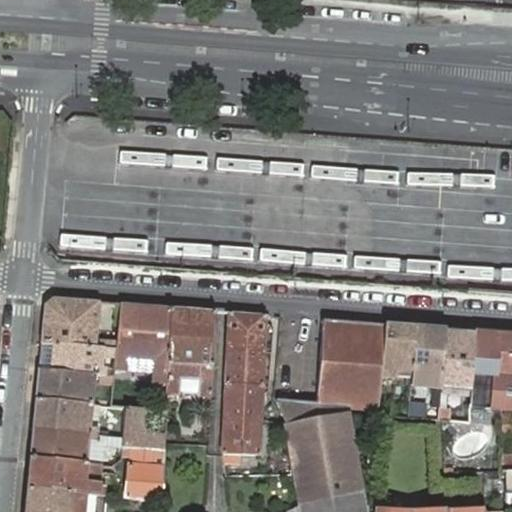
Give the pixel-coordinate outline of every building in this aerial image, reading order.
[(95,349),(99,304),(53,300),(45,306),(41,344),(55,346),(95,349)] [(170,309),(120,305),(116,351),(115,360),(114,371),(127,372),(128,360),(154,362),(154,374),(153,385),(167,386),(170,309)] [(215,312),(170,309),(167,386),(167,392),(174,393),(180,393),(181,378),(198,379),(198,394),(212,394),(215,312)] [(265,316),(229,314),(227,351),(263,352),(265,316)] [(316,403),(277,400),(286,427),(349,415),(347,405),(376,407),(382,326),(322,321),(316,402),(316,403)] [(416,328),(385,326),(381,377),(394,378),(395,369),(412,371),(416,328)] [(445,331),(416,328),(412,371),(412,380),(411,386),(435,388),(434,395),(440,395),(445,331)] [(475,333),(445,331),(440,395),(439,409),(445,409),(447,389),(471,391),(475,333)] [(511,335),(475,333),(471,391),(470,410),(501,412),(511,411),(511,335)] [(55,346),(41,344),(39,371),(52,372),(55,346)] [(115,360),(116,351),(102,349),(95,349),(55,346),(52,372),(94,376),(104,377),(105,369),(100,369),(101,358),(115,360)] [(263,352),(227,351),(226,385),(262,387),(263,352)] [(128,360),(127,372),(154,374),(154,362),(128,360)] [(395,369),(394,378),(412,380),(412,371),(395,369)] [(94,376),(52,372),(39,371),(36,401),(91,406),(94,376)] [(226,385),(224,420),(261,422),(262,387),(226,385)] [(174,393),(167,392),(166,400),(174,401),(174,393)] [(89,428),(91,406),(36,401),(33,431),(88,436),(97,437),(98,429),(89,428)] [(164,445),(166,412),(126,409),(123,439),(123,449),(144,450),(155,451),(164,452),(164,445)] [(349,415),(286,427),(285,427),(293,474),(299,507),(291,511),(371,511),(373,492),(363,494),(349,415)] [(511,416),(501,417),(501,438),(511,438),(511,416)] [(223,456),(259,457),(261,422),(224,420),(223,456)] [(33,431),(30,460),(86,465),(88,442),(97,443),(97,437),(88,436),(33,431)] [(86,465),(100,467),(103,437),(97,437),(97,443),(88,442),(86,465)] [(511,445),(501,445),(502,462),(502,467),(511,466),(511,445)] [(154,468),(155,451),(144,450),(142,467),(154,468)] [(162,503),(164,452),(155,451),(154,468),(142,467),(129,466),(126,500),(162,503)] [(223,456),(224,465),(258,466),(259,457),(223,456)] [(29,467),(27,491),(83,496),(97,497),(103,498),(104,487),(99,487),(100,474),(85,472),(29,467)] [(27,491),(24,511),(81,511),(83,496),(27,491)]
